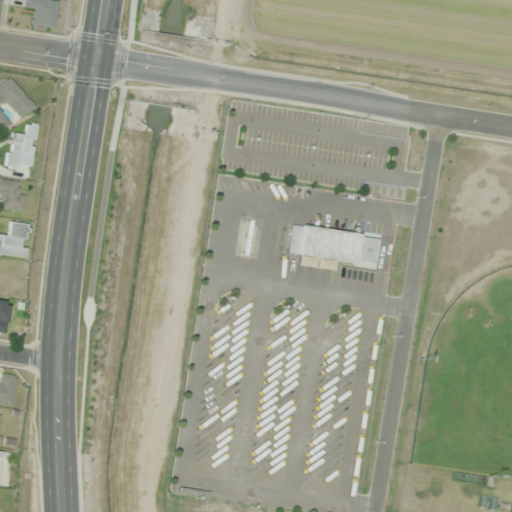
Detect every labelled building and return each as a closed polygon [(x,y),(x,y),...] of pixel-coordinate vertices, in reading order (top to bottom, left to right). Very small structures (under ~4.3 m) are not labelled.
[(33,7),(31,26),(55,29),(58,0),(54,0),(23,0),(23,6),(33,7)] [(0,83),(0,129),(1,131),(9,124),(0,114),(0,105),(4,102),(20,119),(35,106),(8,76),(0,83)] [(0,198),(1,199),(0,207),(0,209),(21,212),(24,192),(16,191),(18,181),(0,178),(0,198)] [(0,254),(25,258),(26,248),(25,247),(28,224),(10,222),(8,236),(0,234),(0,254)] [(286,254),(355,264),(359,234),(290,224),(286,254)] [(24,275),(25,264),(9,263),(9,274),(24,275)] [(0,332),(4,333),(8,301),(0,300),(0,332)] [(0,405),(12,407),(15,375),(0,373),(0,405)]
